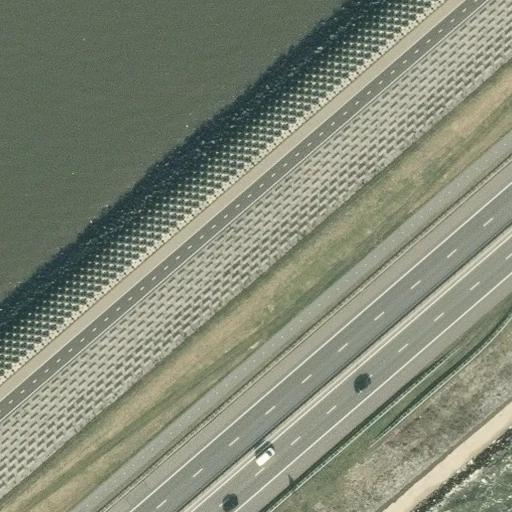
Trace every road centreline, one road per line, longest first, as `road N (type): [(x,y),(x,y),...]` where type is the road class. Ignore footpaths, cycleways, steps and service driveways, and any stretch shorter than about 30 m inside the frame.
road 1 (motorway): [(511,198),(149,511)]
road 2 (motorway): [(209,511),(511,250)]
